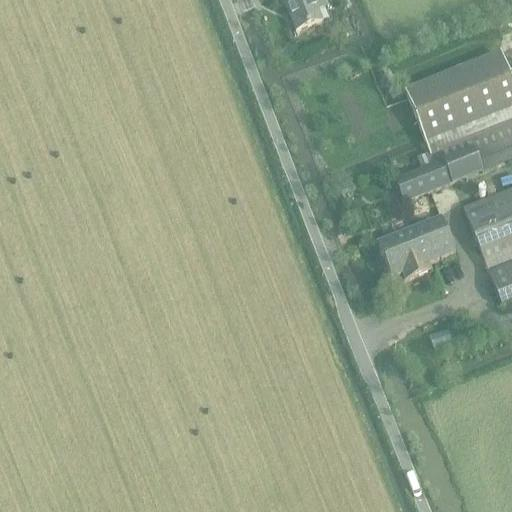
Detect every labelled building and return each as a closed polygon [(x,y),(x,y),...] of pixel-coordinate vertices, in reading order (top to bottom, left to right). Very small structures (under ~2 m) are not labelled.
[(324,0),(282,0),(283,0),(288,14),(289,13),(298,34),(322,24),(318,13),(328,9),(324,0)] [(418,173),(394,182),(403,206),(452,186),(511,163),(511,162),(511,102),(511,101),(494,57),(405,93),(429,155),(425,157),(416,160),(421,171),(418,173)] [(511,191),(463,211),(487,273),(501,309),(511,304),(511,191)] [(455,255),(441,220),(377,246),(391,280),(402,276),(405,283),(431,273),(428,266),(455,255)] [(448,331),(429,338),(434,350),(452,343),(448,331)]
